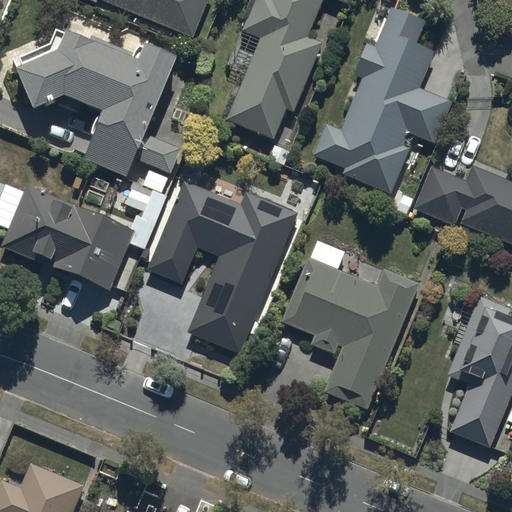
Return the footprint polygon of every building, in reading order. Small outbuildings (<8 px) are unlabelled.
[(108,0),(191,35),(205,0),(108,0)] [(251,0),(239,29),(259,37),(226,117),(273,137),(286,106),(291,108),(320,37),(307,32),(320,0),(342,0),(348,2),(348,0),(251,0)] [(423,17),(387,4),(374,43),(364,39),(351,74),(357,76),(339,127),(324,122),(312,155),(341,165),(337,175),(390,194),(408,143),(402,141),(405,131),(433,141),(449,95),(420,84),(434,45),(416,38),(423,17)] [(63,23),(61,29),(54,26),(47,41),(17,54),(19,59),(13,62),(30,100),(60,87),(100,103),(79,154),(124,173),(131,155),(167,169),(177,145),(139,129),(172,49),(140,36),(134,52),(63,23)] [(511,165),(507,177),(470,161),(463,178),(430,164),(414,205),(454,222),(460,205),(467,208),(461,222),(511,242),(511,165)] [(136,259),(121,253),(127,239),(144,246),(165,194),(160,192),(166,176),(147,169),(141,184),(133,181),(124,202),(141,208),(139,214),(135,213),(130,224),(26,183),(23,190),(3,182),(0,189),(0,223),(6,226),(0,242),(108,286),(109,283),(124,289),(136,259)] [(187,181),(182,179),(145,265),(181,280),(196,245),(218,255),(186,329),(238,351),(269,280),(272,281),(278,269),(273,267),(297,211),(246,189),(241,202),(196,184),(199,176),(190,172),(187,181)] [(417,278),(384,265),(377,283),(336,267),(343,249),(316,237),(308,257),(304,256),(279,320),(313,333),(309,342),(334,351),(337,344),(341,345),(321,397),(365,414),(417,278)] [(509,306),(477,294),(445,374),(467,383),(449,430),(490,446),(511,390),(511,311),(507,310),(509,306)] [(69,511),(80,483),(27,463),(19,485),(1,478),(0,481),(0,511),(69,511)]
